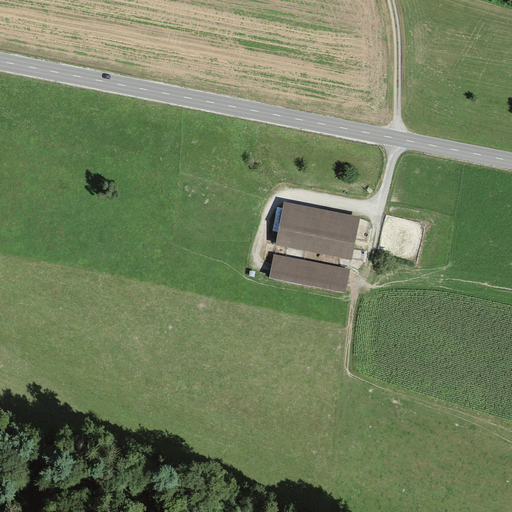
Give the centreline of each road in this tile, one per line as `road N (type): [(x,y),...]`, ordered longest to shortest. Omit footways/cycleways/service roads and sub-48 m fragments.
road 1 (tertiary): [(0,57),(511,157)]
road 2 (track): [(351,317),(393,135),(391,0)]
